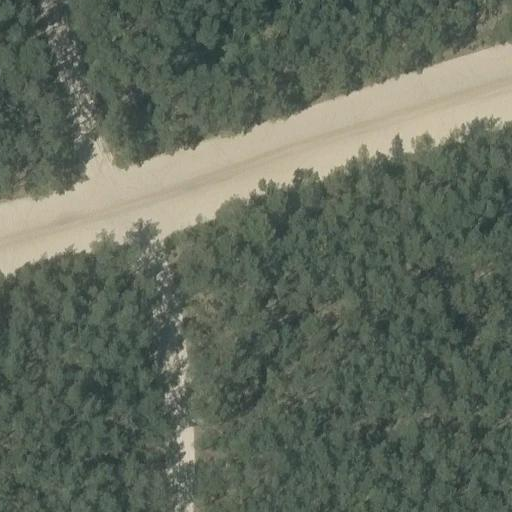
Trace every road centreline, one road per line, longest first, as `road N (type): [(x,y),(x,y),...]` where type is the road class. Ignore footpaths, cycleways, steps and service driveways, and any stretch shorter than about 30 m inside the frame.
road 1 (track): [(0,243),(511,83)]
road 2 (track): [(182,511),(164,321),(128,206)]
road 3 (track): [(110,208),(52,0)]
